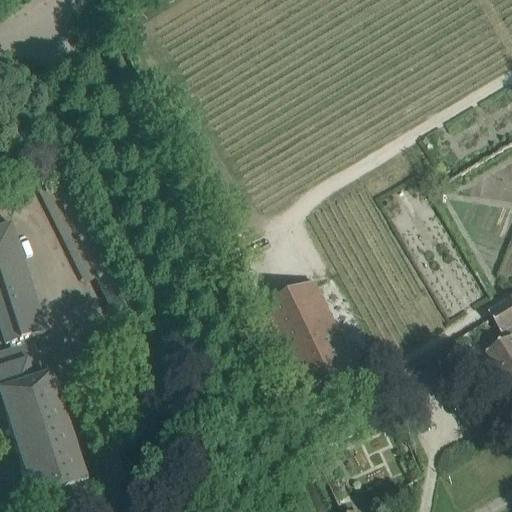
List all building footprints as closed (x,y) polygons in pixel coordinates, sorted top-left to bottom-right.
[(24,114),(38,107),(26,83),(12,90),(24,114)] [(171,383),(74,188),(73,187),(62,192),(62,191),(59,193),(60,194),(54,197),(152,392),(171,383)] [(0,419),(5,418),(35,511),(56,511),(90,501),(50,379),(44,381),(42,376),(39,377),(28,344),(20,347),(18,342),(27,339),(46,333),(11,225),(0,228),(0,419)] [(240,258),(224,265),(239,296),(274,370),(295,414),(305,409),(304,408),(310,405),(305,395),(355,371),(314,286),(265,310),(255,288),(240,258)] [(503,335),(507,343),(487,355),(511,398),(511,301),(489,315),(501,336),(503,335)] [(391,401),(312,434),(306,437),(314,453),(398,419),(391,401)]
